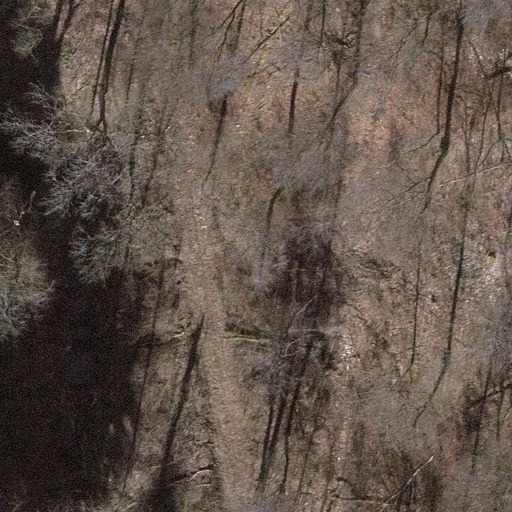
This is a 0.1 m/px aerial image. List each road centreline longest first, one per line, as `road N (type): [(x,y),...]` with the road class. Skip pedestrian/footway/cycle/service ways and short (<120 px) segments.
road 1 (track): [(247,511),(135,0)]
road 2 (track): [(384,0),(334,511)]
